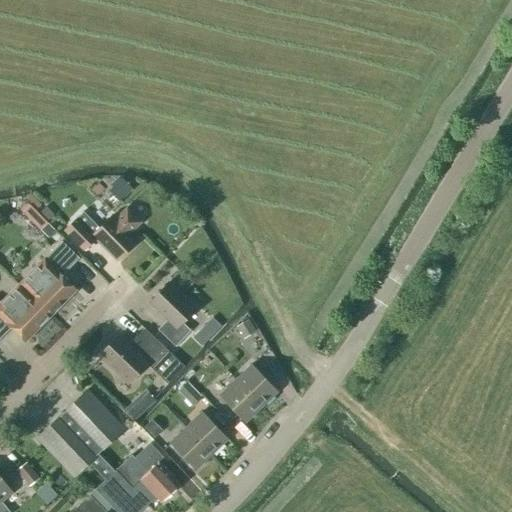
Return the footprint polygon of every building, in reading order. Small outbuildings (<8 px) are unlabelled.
[(133,190),(119,176),(110,185),(111,187),(122,198),(124,199),(133,190)] [(39,231),(47,223),(29,204),(21,212),(39,231)] [(140,223),(125,208),(112,220),(110,218),(92,236),(76,220),(64,232),(83,251),(95,240),(117,262),(136,243),(128,235),(140,223)] [(29,296),(50,317),(75,291),(61,277),(79,259),(62,242),(45,258),(44,257),(17,284),(29,296)] [(25,342),(50,317),(29,296),(17,284),(0,301),(0,338),(10,328),(25,342)] [(175,348),(190,332),(182,323),(195,309),(168,284),(149,304),(167,321),(157,331),(175,348)] [(221,327),(212,318),(205,325),(214,334),(221,327)] [(248,320),(235,327),(243,339),(255,332),(248,320)] [(184,368),(144,329),(128,346),(118,336),(99,356),(128,384),(146,365),(151,370),(165,356),(168,359),(163,363),(176,376),(184,368)] [(208,358),(200,374),(215,380),(222,365),(208,358)] [(235,381),(261,408),(277,393),(251,366),(235,381)] [(201,378),(195,372),(189,377),(195,384),(201,378)] [(209,388),(202,380),(197,385),(204,393),(209,388)] [(245,423),(261,408),(235,381),(219,396),(245,423)] [(202,400),(188,386),(179,394),(193,408),(202,400)] [(104,482),(95,490),(115,511),(139,511),(155,497),(161,503),(179,486),(158,463),(162,459),(149,444),(134,459),(131,456),(113,473),(97,455),(124,430),(86,391),(36,439),(73,478),(87,464),(104,482)] [(155,403),(148,396),(129,415),(135,422),(155,403)] [(186,428),(212,455),(227,440),(201,413),(186,428)] [(162,434),(153,424),(146,430),(156,440),(162,434)] [(195,471),(212,455),(186,428),(169,444),(195,471)] [(38,481),(27,467),(18,473),(28,488),(38,481)] [(0,511),(9,511),(1,502),(12,493),(0,477),(0,511)] [(56,497),(41,481),(34,488),(49,503),(56,497)] [(105,511),(90,496),(72,511),(105,511)]
